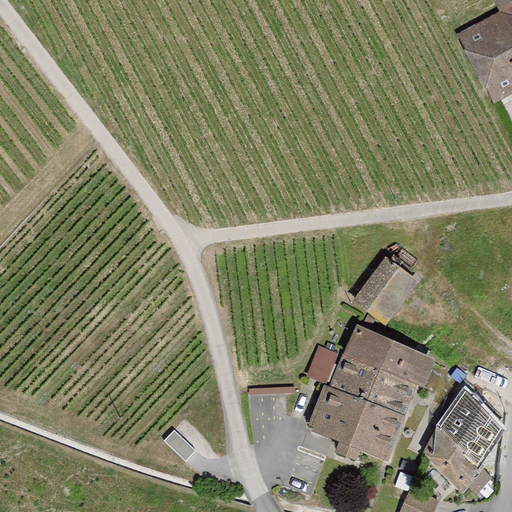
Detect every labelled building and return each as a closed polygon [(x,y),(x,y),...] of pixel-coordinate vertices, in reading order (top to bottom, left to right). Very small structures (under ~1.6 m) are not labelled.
[(511,95),(511,0),(493,0),(502,15),(458,37),(493,105),(511,95)] [(390,323),(420,276),(384,254),(354,301),(390,323)] [(434,358),(354,323),(342,355),(417,385),(434,358)] [(417,385),(342,355),(329,385),(403,415),(417,385)] [(329,385),(324,383),(309,427),(388,464),(403,415),(329,385)] [(462,396),(436,429),(475,462),(498,430),(462,396)] [(475,462),(436,429),(427,453),(472,498),(493,477),(475,462)] [(431,511),(436,502),(413,492),(404,511),(431,511)]
